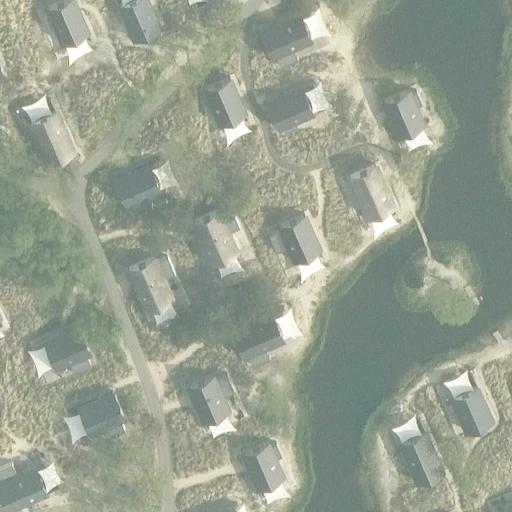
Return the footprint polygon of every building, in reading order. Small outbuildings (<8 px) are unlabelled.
[(48,10),(41,13),(47,26),(54,23),(61,41),(87,29),(73,0),(62,0),(47,7),(48,10)] [(147,0),(125,0),(118,3),(133,37),(159,26),(147,0)] [(299,12),(260,29),(271,55),(274,53),(279,65),(297,57),(292,45),(310,37),(299,12)] [(229,76),(204,88),(218,121),(244,110),(229,76)] [(301,85),(267,100),(278,125),(281,124),(284,130),(297,125),(294,118),(311,110),(301,85)] [(408,89),(382,100),(397,133),(422,122),(415,105),(421,102),(416,90),(409,92),(408,89)] [(54,113),(30,124),(46,160),(71,149),(54,113)] [(148,163),(114,177),(125,203),(129,201),(134,213),(152,205),(146,194),(159,188),(148,163)] [(374,163),(349,175),(366,214),(391,203),(374,163)] [(217,210),(193,221),(210,260),(235,249),(227,231),(239,225),(231,208),(219,213),(217,210)] [(280,228),(268,233),(276,250),(288,245),(293,258),(319,247),(304,213),(278,224),(280,228)] [(153,256),(128,267),(145,307),(170,296),(162,278),(174,272),(167,255),(155,260),(153,256)] [(265,314),(231,329),(243,354),(246,353),(251,365),(269,357),(264,345),(276,339),(265,314)] [(78,325),(44,340),(55,365),(68,360),(73,372),(91,364),(85,352),(89,350),(78,325)] [(212,374),(187,385),(202,419),(227,408),(222,395),(234,390),(226,372),(214,377),(212,374)] [(469,378),(463,380),(466,388),(472,385),(469,378)] [(476,385),(451,396),(466,430),(491,419),(476,385)] [(112,390),(78,405),(89,430),(102,425),(107,437),(125,429),(119,417),(123,415),(112,390)] [(424,430),(399,441),(416,481),(441,470),(424,430)] [(267,441),(242,452),(257,485),(282,474),(274,457),(281,454),(275,441),(269,444),(267,441)] [(11,461),(0,465),(0,493),(6,508),(45,491),(34,465),(16,473),(11,461)]
